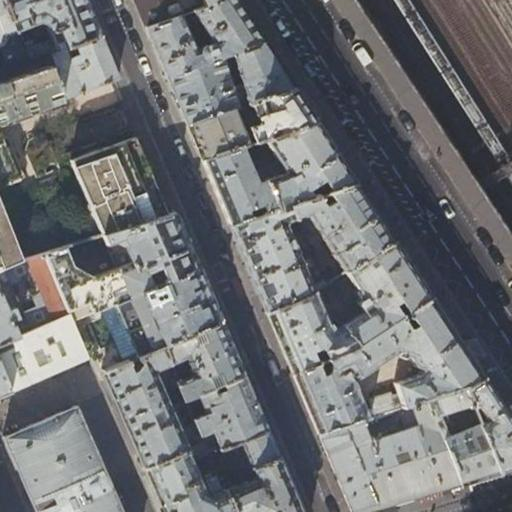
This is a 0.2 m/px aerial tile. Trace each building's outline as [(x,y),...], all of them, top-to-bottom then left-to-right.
[(0,0),(14,33),(39,23),(44,25),(55,52),(99,36),(86,5),(83,0),(0,0)] [(0,0),(0,49),(8,68),(26,62),(23,54),(14,33),(0,0)] [(133,0),(137,9),(145,27),(179,16),(182,15),(175,0),(133,0)] [(250,24),(234,0),(214,0),(204,7),(191,12),(212,42),(197,50),(198,52),(197,53),(179,16),(145,27),(156,52),(166,76),(222,56),(231,53),(262,42),(255,32),(250,24)] [(99,36),(55,52),(37,58),(26,62),(8,68),(0,70),(0,186),(18,180),(0,137),(0,122),(117,79),(109,59),(99,36)] [(277,65),(262,42),(231,53),(241,84),(232,87),(222,56),(166,76),(186,125),(232,109),(240,106),(292,88),(277,65)] [(30,51),(23,54),(26,62),(37,58),(35,51),(30,51)] [(302,104),(292,88),(240,106),(243,114),(251,111),(253,116),(257,118),(262,117),(263,121),(249,126),(253,137),(255,142),(256,142),(314,121),(302,104)] [(245,139),(232,109),(186,125),(195,144),(202,160),(242,146),(255,142),(253,137),(245,139)] [(331,147),(314,121),(256,142),(257,147),(264,148),(267,147),(283,172),(257,181),(242,146),(202,160),(229,225),(258,215),(255,207),(265,204),(268,212),(288,205),(312,197),(307,189),(321,180),(329,192),(355,183),(331,147)] [(70,160),(101,235),(167,215),(151,176),(134,137),(70,160)] [(375,213),(355,183),(329,192),(312,197),(288,205),(294,218),(305,213),(344,272),(392,240),(375,213)] [(25,258),(0,203),(0,269),(22,261),(21,259),(25,258)] [(294,218),(288,205),(268,212),(258,215),(229,225),(250,274),(266,313),(314,291),(306,270),(312,267),(309,260),(303,263),(286,223),(294,219),(294,218)] [(167,215),(101,235),(41,253),(68,315),(70,321),(129,296),(197,267),(187,243),(174,213),(167,215)] [(410,267),(392,240),(344,272),(360,295),(356,298),(355,303),(361,312),(335,329),(331,323),(330,324),(315,290),(314,291),(266,313),(292,374),(348,350),(429,296),(410,267)] [(41,253),(25,258),(21,259),(22,261),(0,269),(0,274),(4,273),(30,331),(68,315),(41,253)] [(197,267),(129,296),(152,350),(220,321),(209,296),(197,267)] [(321,286),(326,293),(341,283),(337,276),(321,286)] [(0,295),(0,343),(18,336),(0,295)] [(463,389),(482,376),(454,333),(429,296),(348,350),(292,374),(318,434),(378,414),(398,407),(425,399),(461,386),(463,389)] [(87,358),(70,321),(68,315),(30,331),(18,336),(0,343),(0,368),(11,391),(87,358)] [(197,394),(243,375),(233,351),(220,321),(152,350),(102,371),(144,468),(188,449),(169,405),(182,400),(184,399),(184,400),(190,397),(197,394)] [(0,368),(0,395),(11,391),(0,368)] [(243,375),(197,394),(205,413),(196,417),(194,412),(190,414),(199,435),(202,442),(203,443),(215,438),(220,449),(267,431),(256,405),(243,375)] [(511,421),(504,410),(482,376),(463,389),(469,404),(471,408),(476,405),(485,420),(478,425),(498,472),(511,467),(511,421)] [(469,404),(463,389),(461,386),(425,399),(460,484),(479,478),(498,472),(478,425),(477,424),(454,433),(445,413),(469,404)] [(190,397),(184,400),(187,407),(193,405),(190,397)] [(460,484),(425,399),(398,407),(401,416),(410,413),(414,426),(364,442),(366,436),(363,427),(380,422),(378,414),(318,434),(350,511),(365,511),(410,499),(460,484)] [(2,437),(35,511),(120,511),(74,405),(2,437)] [(267,431),(220,449),(232,478),(238,476),(240,483),(223,491),(231,511),(301,511),(284,472),(267,431)] [(197,445),(202,442),(199,435),(194,437),(197,445)] [(203,443),(202,442),(197,445),(188,449),(144,468),(162,511),(231,511),(223,491),(216,475),(205,480),(211,494),(208,495),(204,492),(191,462),(207,455),(206,454),(207,453),(203,443)]
